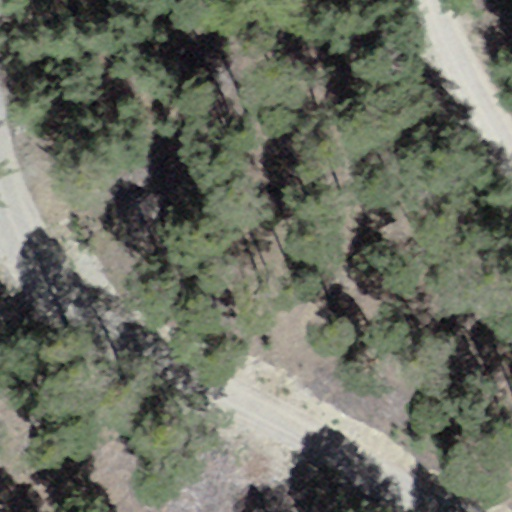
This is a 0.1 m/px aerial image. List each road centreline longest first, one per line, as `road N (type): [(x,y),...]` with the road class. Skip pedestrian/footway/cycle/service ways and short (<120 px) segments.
road 1 (track): [(0,58),(28,70),(87,302),(447,511)]
road 2 (track): [(511,150),(466,50),(460,0)]
